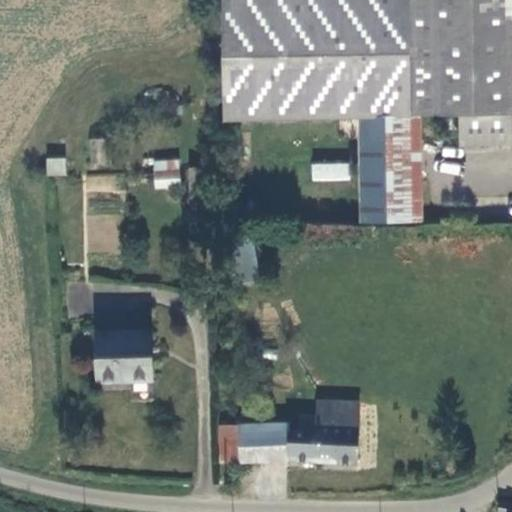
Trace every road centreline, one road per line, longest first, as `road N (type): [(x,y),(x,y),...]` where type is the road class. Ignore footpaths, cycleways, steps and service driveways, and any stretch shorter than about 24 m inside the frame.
road 1 (unclassified): [(338,511),(65,492),(0,474)]
road 2 (unclassified): [(511,478),(463,503),(341,511)]
